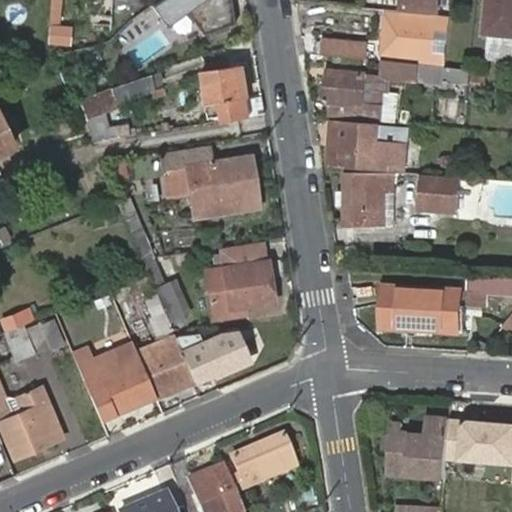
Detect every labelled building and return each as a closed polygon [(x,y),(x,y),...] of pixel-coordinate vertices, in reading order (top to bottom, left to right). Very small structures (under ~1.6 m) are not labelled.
[(91,0),(91,14),(105,15),(106,0),(91,0)] [(166,28),(182,17),(186,14),(203,37),(235,27),(231,0),(161,0),(151,8),(166,28)] [(402,0),(401,12),(437,15),(438,0),(402,0)] [(511,0),(487,0),(484,32),(489,32),(487,52),(511,55),(511,0)] [(388,18),(384,60),(386,61),(415,64),(415,57),(434,59),(437,23),(388,18)] [(367,44),(324,41),(322,56),(365,59),(367,44)] [(415,81),(417,64),(415,64),(386,61),(384,78),(415,81)] [(217,102),(219,121),(246,117),(239,68),(200,74),(204,104),(217,102)] [(333,103),(362,106),(374,107),(377,80),(366,79),(366,75),(330,72),(327,103),(333,103)] [(108,86),(77,97),(93,140),(109,138),(103,110),(113,108),(108,86)] [(392,92),(390,118),(400,118),(402,93),(392,92)] [(361,118),(362,106),(333,103),(332,115),(361,118)] [(0,116),(0,149),(12,143),(0,116)] [(374,173),(406,175),(408,147),(377,144),(378,128),(334,124),(333,142),(340,142),(338,166),(374,169),(374,173)] [(340,142),(333,142),(331,165),(338,166),(340,142)] [(209,146),(162,153),(164,170),(186,168),(193,217),(216,215),(214,204),(257,198),(252,157),(211,162),(209,146)] [(346,194),(346,207),(347,227),(384,226),(383,194),(394,193),(394,177),(346,176),(346,194)] [(421,196),(457,198),(458,181),(422,180),(421,196)] [(383,194),(384,226),(394,226),(394,193),(383,194)] [(338,207),(346,207),(346,194),(338,194),(338,207)] [(135,196),(122,199),(129,229),(142,226),(135,196)] [(214,204),(216,215),(258,208),(257,198),(214,204)] [(205,270),(211,310),(245,305),(271,302),(267,261),(263,261),(261,245),(220,250),(223,268),(205,270)] [(151,257),(141,259),(148,275),(167,321),(182,314),(169,282),(163,285),(151,257)] [(511,279),(472,277),(471,292),(511,294),(511,279)] [(385,288),(383,328),(462,334),(463,312),(464,293),(385,288)] [(464,293),(463,312),(482,313),(484,294),(471,292),(464,293)] [(245,305),(211,310),(212,321),(246,315),(245,305)] [(39,322),(26,327),(36,352),(60,342),(51,319),(39,324),(39,322)] [(31,351),(21,325),(2,333),(12,358),(31,351)] [(219,330),(178,347),(192,383),(249,359),(236,328),(219,330)] [(173,337),(135,352),(141,366),(154,398),(192,383),(178,347),(173,337)] [(114,414),(154,398),(141,366),(135,352),(132,345),(92,362),(89,354),(73,360),(82,380),(97,374),(103,388),(88,394),(99,419),(114,413),(114,414)] [(97,374),(82,380),(88,394),(103,388),(97,374)] [(0,426),(12,457),(51,440),(48,433),(58,428),(37,387),(11,397),(17,411),(7,415),(0,398),(0,426)] [(446,478),(449,423),(426,422),(425,438),(409,438),(409,446),(400,445),(401,438),(402,427),(385,427),(383,448),(387,449),(386,474),(446,478)] [(466,468),(503,471),(503,461),(511,461),(511,425),(469,423),(469,441),(458,440),(457,464),(466,465),(466,468)] [(58,428),(48,433),(51,440),(62,436),(58,428)] [(257,468),(291,454),(283,435),(232,456),(238,474),(232,476),(237,488),(261,478),(257,468)] [(409,438),(401,438),(400,445),(409,446),(409,438)] [(295,464),(291,454),(257,468),(261,478),(295,464)] [(240,511),(223,465),(186,481),(198,511),(240,511)] [(167,511),(160,493),(117,511),(167,511)]
